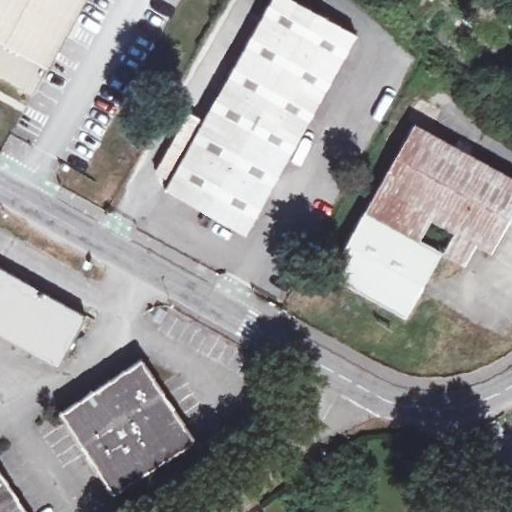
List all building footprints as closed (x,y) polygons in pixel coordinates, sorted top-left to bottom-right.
[(0,0),(0,71),(27,87),(75,0),(0,0)] [(275,0),(243,55),(324,99),(363,30),(308,0),(275,0)] [(251,226),(324,99),(243,55),(170,180),(251,226)] [(511,102),(502,115),(511,123),(511,102)] [(444,218),(466,231),(470,225),(489,235),(486,242),(504,251),(511,235),(511,168),(425,123),(344,274),(418,315),(425,301),(452,250),(432,239),(444,218)] [(299,173),(308,156),(294,150),(286,167),(299,173)] [(476,261),(486,242),(489,235),(470,225),(466,231),(456,250),(476,261)] [(0,324),(68,360),(96,308),(0,257),(0,324)] [(123,485),(205,430),(155,357),(149,347),(67,401),(123,485)] [(0,511),(44,511),(1,446),(0,446),(0,511)]
